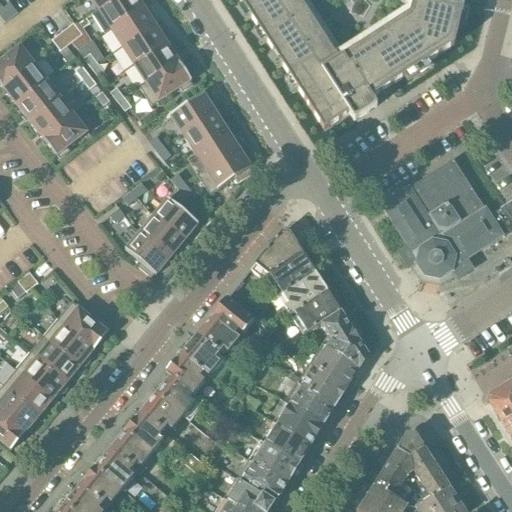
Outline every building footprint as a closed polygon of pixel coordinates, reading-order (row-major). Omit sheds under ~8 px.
[(92,17),(117,0),(90,0),(98,12),(92,16),(92,17)] [(137,0),(117,0),(92,17),(104,35),(144,9),(137,0)] [(239,0),(323,131),(349,114),(354,122),(377,108),(371,100),(390,88),(453,47),(465,0),(406,0),(404,11),(340,52),(306,0),(239,0)] [(10,5),(3,10),(11,19),(17,15),(10,5)] [(144,9),(104,35),(104,36),(111,32),(122,49),(155,27),(144,9)] [(11,19),(3,10),(0,12),(0,18),(4,24),(11,19)] [(73,25),(62,34),(71,45),(82,37),(73,25)] [(155,27),(122,49),(134,67),(167,45),(155,27)] [(62,34),(52,42),(60,53),(71,45),(62,34)] [(167,45),(134,67),(145,84),(139,88),(139,89),(179,63),(167,45)] [(0,87),(2,90),(33,65),(20,47),(0,62),(0,87)] [(90,55),(83,60),(91,70),(97,65),(90,55)] [(179,63),(139,89),(151,108),(179,90),(182,94),(192,87),(189,83),(191,82),(179,63)] [(33,65),(2,90),(15,107),(53,78),(52,77),(46,82),(33,65)] [(97,65),(91,70),(98,79),(104,75),(97,65)] [(96,86),(81,68),(75,72),(89,91),(96,86)] [(53,78),(15,107),(28,124),(66,95),(53,78)] [(116,90),(110,95),(117,104),(123,99),(116,90)] [(109,104),(102,94),(95,99),(103,108),(109,104)] [(66,95),(28,124),(42,141),(73,116),(61,100),(66,95)] [(182,136),(215,114),(203,95),(169,117),(182,136)] [(123,99),(117,104),(125,114),(131,109),(123,99)] [(227,133),(215,114),(182,136),(194,154),(227,133)] [(73,116),(42,141),(55,158),(57,157),(59,161),(69,153),(67,150),(87,134),(73,116)] [(197,178),(239,151),(227,133),(194,154),(205,172),(197,177),(197,178)] [(155,139),(148,144),(156,154),(162,149),(155,139)] [(170,158),(162,149),(156,154),(163,163),(170,158)] [(252,175),(249,171),(251,170),(239,151),(197,178),(199,181),(207,193),(209,197),(235,180),(238,184),(252,175)] [(420,282),(437,286),(441,287),(457,277),(458,279),(472,270),(466,261),(503,237),(490,217),(485,209),(484,210),(453,161),(409,190),(408,189),(381,207),(408,248),(398,255),(408,269),(411,267),(420,282)] [(176,177),(170,182),(177,191),(184,186),(176,177)] [(141,186),(131,193),(136,199),(146,192),(141,186)] [(191,196),(184,186),(177,191),(185,201),(191,196)] [(136,199),(131,193),(122,200),(127,207),(136,199)] [(200,220),(187,210),(183,214),(167,200),(153,218),(184,243),(198,226),(196,224),(200,220)] [(511,202),(490,217),(503,237),(504,239),(511,233),(511,202)] [(109,218),(114,224),(123,217),(118,210),(109,218)] [(184,243),(153,218),(139,234),(170,260),(184,243)] [(170,260),(139,234),(125,252),(141,265),(137,269),(151,280),(154,276),(155,277),(170,260)] [(258,263),(251,271),(251,272),(252,273),(261,280),(269,275),(303,254),(304,254),(298,246),(297,246),(290,235),(282,234),(258,263)] [(278,298),(282,295),(316,273),(311,265),(310,265),(303,254),(269,275),(277,286),(272,289),(278,298)] [(291,317),(295,315),(328,293),(323,285),(322,285),(315,274),(316,273),(282,295),(289,306),(285,308),(291,317)] [(29,274),(10,290),(18,300),(25,294),(26,294),(37,285),(29,274)] [(236,291),(237,292),(244,302),(253,291),(252,291),(242,284),(236,291)] [(251,311),(260,300),(253,291),(244,302),(251,311)] [(340,313),(341,313),(336,304),(335,305),(328,294),(329,293),(328,293),(295,315),(302,326),(298,328),(304,337),(320,326),(340,313)] [(255,323),(229,302),(227,301),(212,319),(235,338),(239,333),(244,336),(255,323)] [(57,321),(94,352),(108,334),(78,309),(77,309),(72,304),(59,320),(57,321)] [(359,371),(369,357),(359,342),(360,338),(356,332),(351,330),(340,313),(320,326),(330,342),(325,350),(359,371)] [(212,319),(197,337),(220,356),(225,351),(229,355),(240,342),(235,338),(212,319)] [(94,352),(57,321),(44,338),(80,368),(81,368),(86,368),(89,364),(89,359),(89,358),(94,352)] [(197,337),(182,356),(205,375),(210,378),(221,365),(216,361),(220,356),(197,337)] [(276,355),(288,347),(282,337),(270,345),(276,355)] [(80,368),(44,338),(30,355),(66,385),(80,368)] [(347,390),(359,371),(325,350),(313,369),(347,390)] [(16,371),(53,402),(58,395),(59,395),(63,395),(67,391),(67,386),(66,385),(30,355),(16,371)] [(167,374),(172,379),(194,397),(205,384),(200,380),(205,375),(182,356),(167,374)] [(335,409),(347,390),(313,369),(301,388),(335,409)] [(16,371),(2,388),(39,418),(53,402),(16,371)] [(156,397),(183,420),(195,406),(190,402),(194,397),(172,379),(166,386),(162,386),(157,391),(158,395),(156,397)] [(488,403),(505,429),(511,424),(511,382),(489,397),(488,403)] [(0,391),(0,414),(25,435),(39,418),(2,388),(0,391)] [(323,429),(335,409),(301,388),(289,408),(323,429)] [(141,415),(164,434),(168,429),(172,433),(183,420),(156,397),(155,399),(152,399),(147,404),(148,407),(141,415)] [(311,448),(323,429),(289,408),(277,427),(311,448)] [(25,435),(0,414),(0,443),(11,452),(25,435)] [(126,433),(153,456),(164,443),(159,439),(164,434),(141,415),(135,423),(131,423),(126,428),(127,431),(126,433)] [(299,467),(311,448),(277,427),(265,446),(299,467)] [(126,433),(125,435),(121,435),(116,440),(117,444),(111,452),(133,470),(138,465),(142,469),(153,456),(126,433)] [(407,437),(375,488),(383,493),(406,507),(407,508),(416,509),(449,489),(431,461),(424,450),(416,437),(407,437)] [(287,487),(299,467),(265,446),(253,465),(287,487)] [(95,470),(123,492),(133,480),(129,475),(133,470),(111,452),(104,459),(101,459),(96,465),(97,468),(95,470)] [(193,465),(183,477),(191,484),(201,472),(193,465)] [(253,465),(241,484),(274,505),(275,506),(287,487),(253,465)] [(123,492),(95,470),(94,471),(91,471),(86,477),(87,480),(80,488),(103,507),(107,502),(112,506),(123,492)] [(191,488),(182,482),(169,500),(177,507),(191,488)] [(243,511),(269,511),(274,505),(241,484),(240,483),(228,503),(243,511)] [(99,511),(103,507),(80,488),(74,496),(70,496),(66,502),(67,505),(65,506),(72,511),(99,511)] [(375,488),(359,511),(402,511),(406,507),(383,493),(375,488)] [(416,509),(407,508),(410,511),(463,511),(449,489),(416,509)] [(160,511),(173,511),(177,507),(169,500),(160,511)] [(243,511),(228,503),(221,511),(243,511)]
